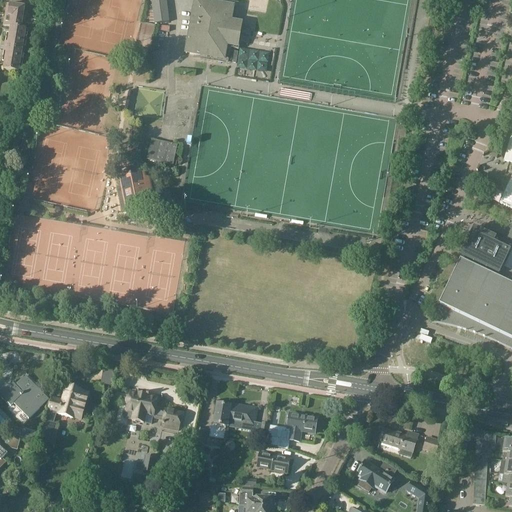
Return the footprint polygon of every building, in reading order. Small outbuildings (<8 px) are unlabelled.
[(165,0),(151,0),(155,24),(169,23),(165,0)] [(234,6),(197,0),(193,0),(184,55),(225,62),(227,47),(238,49),(242,23),(232,21),(234,6)] [(5,15),(27,19),(28,14),(27,14),(28,8),(25,8),(25,7),(7,4),(5,15)] [(3,26),(10,27),(21,29),(21,28),(22,23),(27,23),(31,24),(32,24),(32,20),(27,19),(5,15),(3,26)] [(28,29),(21,29),(10,27),(6,48),(24,51),(28,29)] [(6,48),(3,69),(20,72),(24,51),(6,48)] [(232,52),(230,63),(236,64),(238,53),(232,52)] [(499,204),(511,209),(511,127),(510,128),(511,131),(511,133),(505,157),(504,161),(503,162),(509,164),(506,172),(503,171),(503,172),(501,176),(504,177),(504,178),(502,184),(502,186),(501,187),(505,192),(499,204)] [(174,161),(177,146),(151,140),(147,160),(173,166),(176,166),(177,161),(174,161)] [(144,173),(119,178),(125,208),(150,203),(150,201),(154,200),(149,177),(145,178),(144,173)] [(165,198),(156,199),(156,207),(166,206),(165,198)] [(166,213),(157,214),(158,222),(167,221),(166,213)] [(463,250),(460,258),(499,276),(508,256),(511,247),(511,246),(503,243),(492,237),(473,228),(466,243),(465,246),(463,250)] [(430,322),(431,322),(435,323),(439,324),(444,324),(448,325),(452,326),(457,328),(458,328),(459,328),(460,328),(461,329),(466,330),(471,332),(475,333),(480,335),(485,337),(489,339),(511,349),(511,231),(510,231),(506,240),(511,242),(511,252),(510,257),(508,256),(499,276),(460,258),(459,261),(430,322)] [(12,382),(0,393),(0,396),(11,407),(18,400),(24,406),(25,405),(36,416),(43,406),(30,392),(36,387),(26,377),(20,383),(21,384),(17,387),(12,382)] [(52,398),(44,422),(53,424),(57,413),(58,414),(57,414),(81,422),(85,407),(89,394),(82,392),(82,390),(66,386),(62,401),(52,398)] [(122,417),(124,420),(131,421),(131,422),(144,424),(145,423),(151,425),(152,420),(162,422),(161,429),(178,433),(178,431),(182,413),(166,410),(165,413),(156,406),(158,398),(131,392),(130,392),(129,398),(128,398),(127,399),(126,400),(126,401),(125,402),(125,403),(125,404),(125,406),(126,407),(126,408),(126,410),(126,411),(123,413),(122,417)] [(224,440),(226,427),(227,423),(231,404),(226,404),(225,406),(217,405),(215,416),(217,416),(216,425),(211,424),(209,438),(224,440)] [(227,423),(253,427),(256,409),(231,404),(227,423)] [(301,432),(314,434),(317,420),(289,415),(288,420),(286,432),(288,432),(286,441),(299,443),(301,432)] [(204,430),(197,429),(192,449),(194,449),(195,449),(199,451),(200,447),(201,447),(204,430)] [(259,442),(259,445),(266,445),(266,443),(268,434),(267,434),(268,430),(261,429),(259,441),(259,442)] [(37,434),(23,430),(20,439),(35,443),(37,434)] [(383,431),(379,443),(404,451),(402,457),(410,460),(412,454),(418,436),(408,433),(406,438),(383,431)] [(0,469),(6,463),(2,460),(7,455),(6,453),(10,449),(17,451),(20,440),(0,433),(0,469)] [(280,436),(268,434),(266,443),(267,443),(266,446),(278,448),(280,436)] [(440,443),(426,438),(422,450),(436,455),(440,443)] [(502,453),(507,454),(508,451),(511,452),(511,440),(504,439),(502,453)] [(231,453),(235,450),(235,446),(233,442),(229,442),(225,444),(225,448),(227,452),(231,453)] [(182,472),(190,458),(180,452),(172,466),(182,472)] [(259,453),(256,468),(288,474),(290,460),(278,458),(279,457),(264,454),(259,453)] [(441,453),(440,464),(447,466),(449,454),(441,453)] [(146,457),(142,472),(152,474),(155,459),(146,457)] [(395,480),(365,462),(357,475),(362,478),(361,480),(364,481),(360,486),(370,493),(373,488),(374,488),(376,486),(387,493),(395,480)] [(501,462),(499,475),(509,477),(509,474),(511,474),(511,463),(506,462),(501,462)] [(170,477),(157,473),(153,486),(167,490),(170,477)] [(14,487),(20,492),(28,483),(21,478),(14,487)] [(256,489),(256,481),(240,480),(240,488),(256,489)] [(420,499),(418,511),(422,511),(427,511),(430,495),(412,483),(407,491),(420,499)] [(253,495),(242,494),(239,494),(238,507),(247,507),(269,509),(273,509),(273,499),(253,498),(253,496),(253,495)] [(510,500),(508,509),(508,510),(502,509),(502,511),(511,511),(511,497),(510,497),(510,500)]
